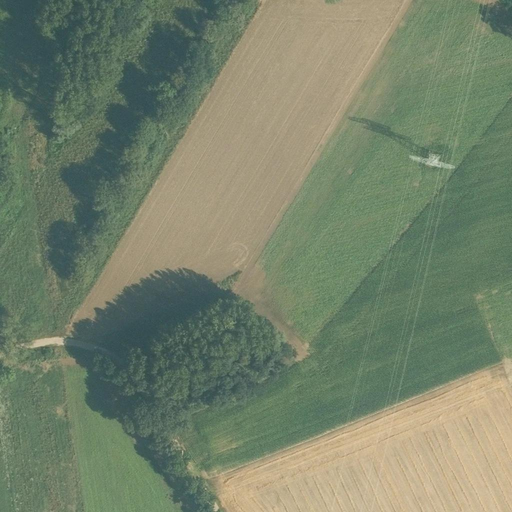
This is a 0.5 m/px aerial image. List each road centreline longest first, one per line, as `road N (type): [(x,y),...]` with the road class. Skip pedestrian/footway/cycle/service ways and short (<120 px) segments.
road 1 (unclassified): [(49,343),(0,8)]
road 2 (unclassified): [(217,511),(130,373),(76,342),(49,343)]
road 3 (unclassified): [(74,511),(49,343)]
